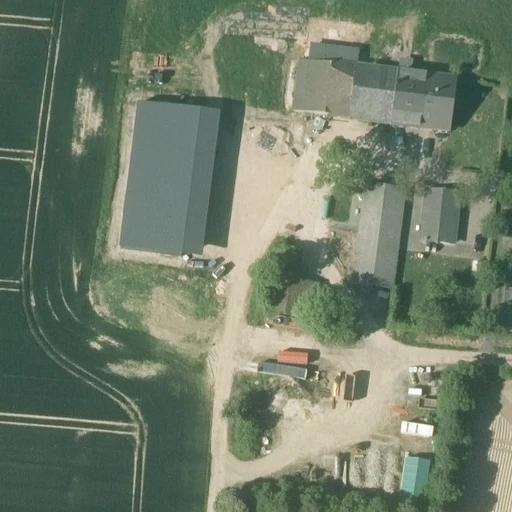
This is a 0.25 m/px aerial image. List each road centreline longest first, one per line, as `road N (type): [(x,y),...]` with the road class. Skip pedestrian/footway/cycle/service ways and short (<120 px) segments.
road 1 (track): [(227,511),(241,339)]
road 2 (track): [(511,361),(374,356)]
